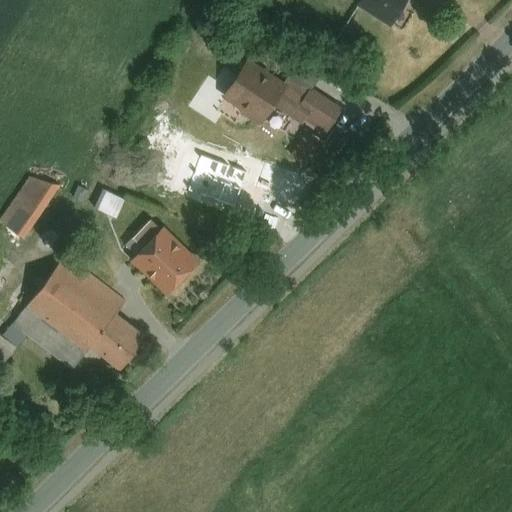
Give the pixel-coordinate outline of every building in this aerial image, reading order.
[(366,0),(361,7),(391,26),(407,0),(366,0)] [(339,108),(310,86),(307,91),(287,77),(283,82),(245,57),(219,98),(260,125),(274,104),(300,122),(304,115),(324,129),(339,108)] [(0,223),(21,239),(58,186),(32,178),(0,221),(0,223)] [(102,188),(93,206),(117,218),(126,199),(102,188)] [(197,260),(159,223),(127,255),(165,292),(197,260)] [(66,252),(21,309),(82,357),(89,347),(115,314),(127,300),(66,252)] [(115,314),(89,347),(116,368),(142,335),(115,314)]
